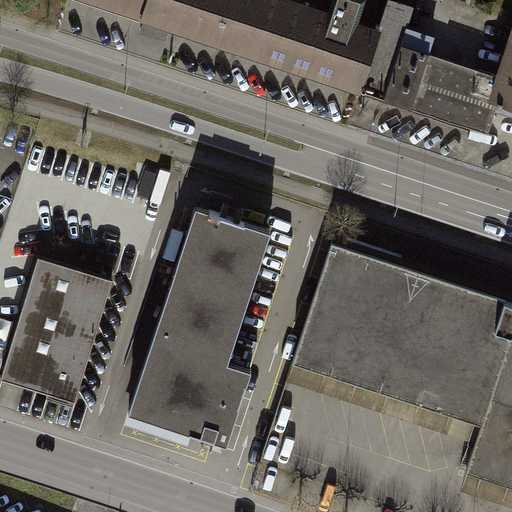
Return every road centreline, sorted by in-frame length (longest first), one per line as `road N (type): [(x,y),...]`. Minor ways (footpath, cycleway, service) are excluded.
road 1 (secondary): [(333,159),(257,119),(0,36)]
road 2 (secondary): [(0,72),(238,144),(333,159)]
road 3 (unclassified): [(0,440),(208,511)]
road 4 (secondary): [(511,216),(333,159)]
